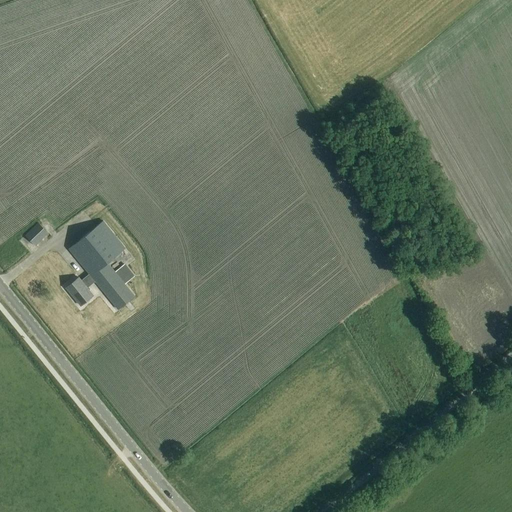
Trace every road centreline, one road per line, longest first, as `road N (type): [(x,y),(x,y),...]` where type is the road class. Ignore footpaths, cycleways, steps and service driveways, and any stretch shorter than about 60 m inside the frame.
road 1 (tertiary): [(0,286),(187,511)]
road 2 (track): [(322,511),(511,353)]
